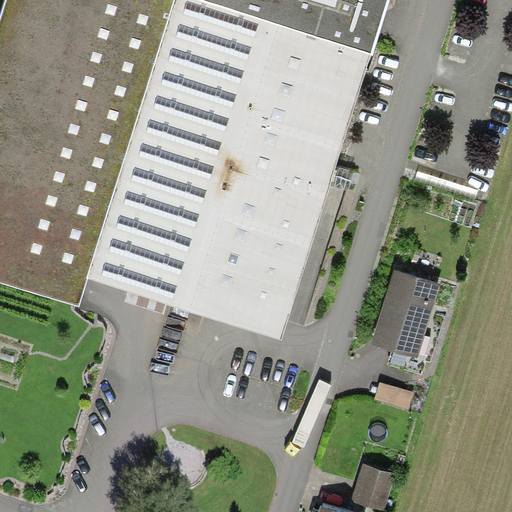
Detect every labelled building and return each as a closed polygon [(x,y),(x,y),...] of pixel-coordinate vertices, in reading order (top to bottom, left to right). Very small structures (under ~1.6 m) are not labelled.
[(2,0),(0,9),(0,268),(78,293),(88,266),(284,324),(332,168),(384,0),(2,0)] [(396,263),(373,334),(393,340),(387,358),(422,370),(428,353),(417,350),(440,278),(396,263)] [(413,389),(381,379),(375,396),(408,406),(413,389)] [(365,458),(354,494),(384,504),(396,468),(365,458)] [(322,500),(318,511),(365,511),(322,500)]
